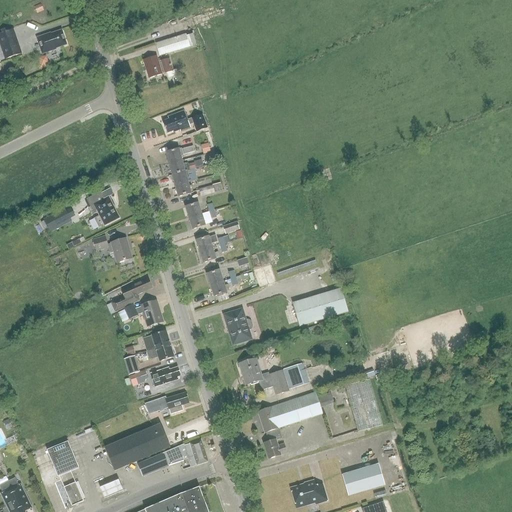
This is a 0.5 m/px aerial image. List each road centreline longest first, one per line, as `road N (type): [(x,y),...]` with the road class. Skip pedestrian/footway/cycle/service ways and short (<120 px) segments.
road 1 (tertiary): [(231,462),(115,93)]
road 2 (unclassified): [(109,511),(231,462)]
road 3 (residential): [(115,93),(0,152)]
